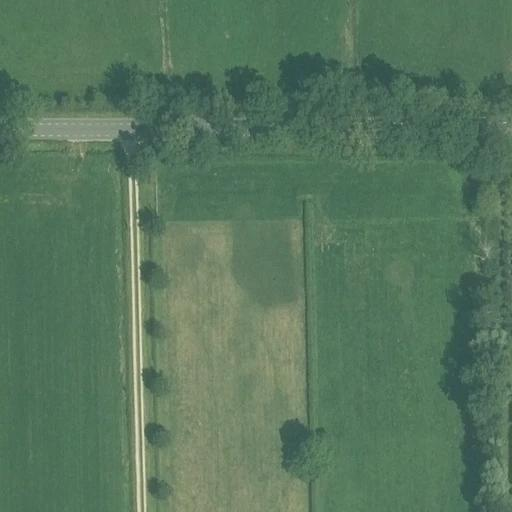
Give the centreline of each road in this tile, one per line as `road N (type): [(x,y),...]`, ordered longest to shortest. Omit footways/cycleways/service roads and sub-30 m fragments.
road 1 (tertiary): [(511,127),(0,129)]
road 2 (track): [(132,129),(141,511)]
